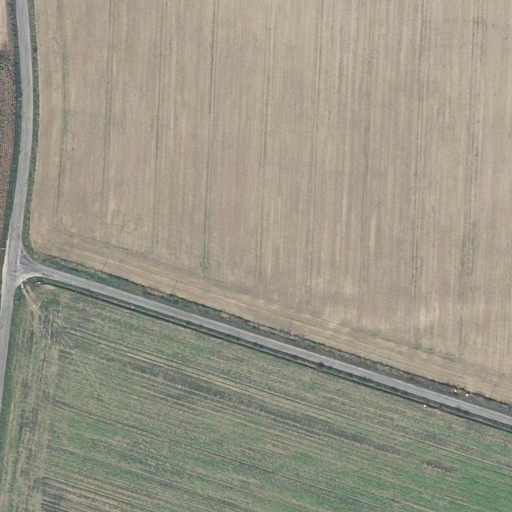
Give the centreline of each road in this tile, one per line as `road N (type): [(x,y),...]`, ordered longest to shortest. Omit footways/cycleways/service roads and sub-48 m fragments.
road 1 (unclassified): [(511,419),(14,263)]
road 2 (unclassified): [(22,0),(28,118),(14,263)]
road 3 (unclassified): [(14,263),(0,385)]
